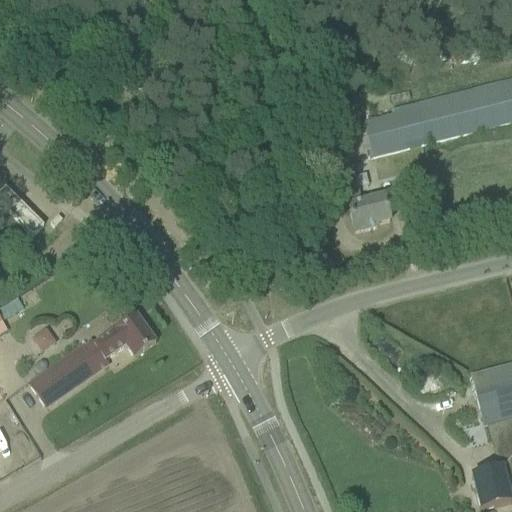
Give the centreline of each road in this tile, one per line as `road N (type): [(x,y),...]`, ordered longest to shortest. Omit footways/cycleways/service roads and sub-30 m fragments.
road 1 (tertiary): [(231,369),(85,182),(0,105)]
road 2 (unclassified): [(231,369),(355,308),(511,271)]
road 3 (unclassified): [(0,506),(231,369)]
road 4 (tertiary): [(305,511),(231,369)]
road 5 (track): [(236,15),(248,139)]
